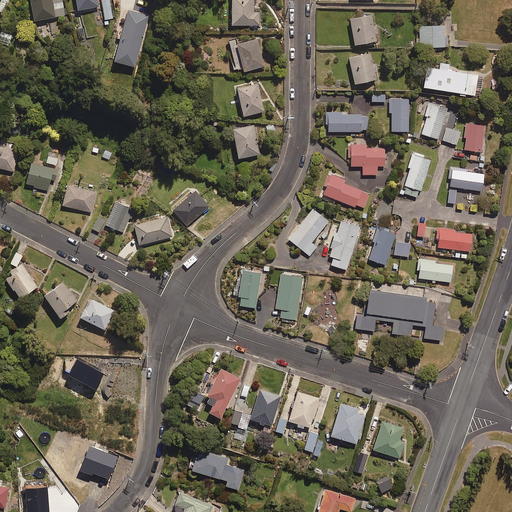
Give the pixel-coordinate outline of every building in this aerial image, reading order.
[(30,0),(33,18),(65,13),(63,0),(30,0)] [(112,17),(110,0),(101,0),(104,18),(112,17)] [(231,0),(231,22),(260,22),(260,11),(254,11),(254,0),(231,0)] [(149,15),(128,10),(114,58),(135,64),(149,15)] [(377,32),(376,27),(372,27),(369,13),(348,17),(353,44),(375,39),(373,32),(377,32)] [(444,25),(417,25),(416,47),(448,47),(448,36),(444,37),(444,25)] [(82,26),(75,27),(78,39),(84,38),(82,26)] [(13,36),(2,31),(0,36),(0,43),(9,47),(13,36)] [(264,65),(259,36),(228,42),(233,68),(244,66),(244,69),(264,65)] [(377,70),(375,64),(372,65),(369,51),(346,57),(353,84),(375,78),(373,71),(377,70)] [(421,86),(457,91),(457,94),(464,95),(464,93),(473,94),(476,74),(446,69),(447,63),(438,62),(437,68),(424,66),(421,86)] [(258,81),(238,86),(244,113),(264,109),(258,81)] [(385,94),(372,93),(371,100),(384,102),(385,94)] [(407,130),(408,99),(388,98),(388,112),(390,112),(390,130),(407,130)] [(436,138),(444,116),(450,118),(452,110),(430,102),(420,133),(436,138)] [(324,130),(359,131),(359,129),(367,129),(367,115),(358,115),(358,113),(340,113),(340,111),(324,111),(324,130)] [(452,116),(448,128),(445,127),(441,139),(455,144),(459,132),(454,130),(457,118),(452,116)] [(254,122),(232,127),(238,156),(260,152),(254,122)] [(486,125),(466,122),(462,148),(481,151),(486,125)] [(364,148),(364,142),(348,142),(349,165),(361,165),(361,174),(376,174),(376,165),(384,165),(383,147),(364,148)] [(15,152),(16,148),(0,143),(0,166),(13,170),(18,153),(15,152)] [(101,146),(93,144),(90,152),(97,155),(101,146)] [(113,151),(104,147),(99,158),(109,162),(113,151)] [(403,192),(415,196),(417,190),(419,190),(429,159),(412,153),(402,184),(405,185),(403,192)] [(58,157),(48,155),(46,162),(56,164),(58,157)] [(31,160),(26,181),(34,183),(33,186),(48,189),(51,177),(54,178),(57,166),(31,160)] [(467,169),(450,166),(447,185),(481,191),(483,173),(467,171),(467,169)] [(323,192),(355,206),(356,203),(364,207),(369,193),(343,182),(345,178),(332,172),(323,192)] [(96,189),(67,182),(62,204),(91,211),(96,189)] [(209,205),(195,188),(172,207),(187,224),(209,205)] [(455,190),(448,189),(446,202),(453,203),(455,190)] [(133,207),(115,199),(105,223),(123,231),(133,207)] [(330,219),(314,206),(289,237),(310,255),(317,246),(311,241),(330,219)] [(167,215),(134,222),(138,242),(171,235),(167,215)] [(105,219),(99,216),(93,227),(99,231),(105,219)] [(335,231),(331,246),(332,247),(330,255),(334,256),(331,264),(346,269),(360,226),(341,220),(337,232),(335,231)] [(425,222),(418,221),(417,235),(424,236),(425,222)] [(389,230),(389,228),(379,225),(368,258),(386,263),(395,232),(389,230)] [(470,250),(472,233),(454,231),(455,229),(439,227),(436,246),(470,250)] [(410,242),(396,240),(394,254),(408,256),(410,242)] [(19,263),(18,262),(23,253),(16,250),(9,262),(15,265),(9,269),(12,272),(6,277),(20,296),(37,284),(21,262),(19,263)] [(452,282),(454,265),(435,262),(436,260),(420,257),(417,277),(452,282)] [(261,271),(243,268),(240,287),(235,286),(234,294),(241,295),(240,303),(256,306),(261,271)] [(303,276),(281,273),(276,307),(282,308),(280,320),(290,322),(290,318),(296,319),(303,276)] [(76,299),(62,280),(44,294),(60,315),(68,309),(66,307),(76,299)] [(436,302),(425,300),(426,295),(424,295),(425,288),(371,280),(366,314),(357,313),(355,326),(374,329),(376,318),(394,321),(392,334),(411,337),(413,323),(425,325),(423,337),(441,339),(443,326),(432,325),(436,302)] [(115,310),(90,296),(81,314),(105,328),(115,310)] [(313,308),(308,304),(302,313),(307,317),(313,308)] [(230,402),(228,402),(241,377),(221,366),(204,398),(213,403),(209,410),(221,416),(226,405),(228,406),(230,402)] [(265,423),(265,421),(272,424),(281,394),(259,388),(250,417),(260,420),(260,422),(265,423)] [(303,427),(304,425),(310,427),(320,397),(297,389),(287,419),(298,423),(297,425),(303,427)] [(204,396),(194,391),(188,402),(198,408),(204,396)] [(362,431),(360,431),(365,414),(356,412),(358,406),(342,401),(331,434),(356,442),(358,437),(360,438),(362,431)] [(243,409),(235,407),(231,421),(238,424),(243,409)] [(287,419),(279,417),(275,430),(283,432),(287,419)] [(400,457),(405,441),(399,439),(403,427),(383,420),(373,447),(400,457)] [(318,433),(310,431),(304,448),(312,450),(318,433)] [(239,489),(246,469),(227,463),(229,457),(200,447),(196,457),(192,455),(189,466),(227,479),(226,484),(239,489)] [(368,453),(360,451),(354,469),(362,472),(368,453)] [(0,505),(5,507),(9,486),(1,485),(2,480),(0,479),(0,505)] [(326,487),(317,511),(338,511),(340,507),(351,511),(356,497),(326,487)] [(213,504),(181,490),(173,509),(179,511),(213,511),(211,511),(213,504)]
